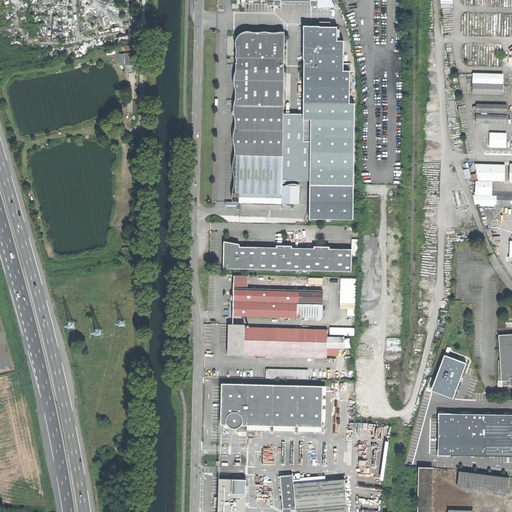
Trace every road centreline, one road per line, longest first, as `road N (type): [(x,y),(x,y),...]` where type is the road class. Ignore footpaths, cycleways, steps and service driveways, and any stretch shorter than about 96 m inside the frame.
road 1 (secondary): [(193,511),(198,9)]
road 2 (track): [(141,123),(133,511)]
road 3 (trunk): [(83,511),(47,331),(0,159)]
road 4 (trunk): [(0,212),(47,392),(68,511)]
road 5 (unknown): [(195,361),(338,361)]
